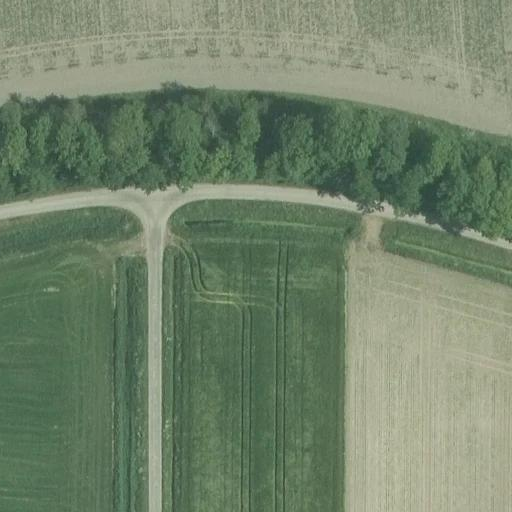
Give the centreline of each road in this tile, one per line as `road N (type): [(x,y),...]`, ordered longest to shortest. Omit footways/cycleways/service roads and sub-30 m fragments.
road 1 (unclassified): [(511,251),(332,205),(154,195)]
road 2 (unclassified): [(152,511),(154,195)]
road 3 (unclassified): [(154,195),(0,214)]
